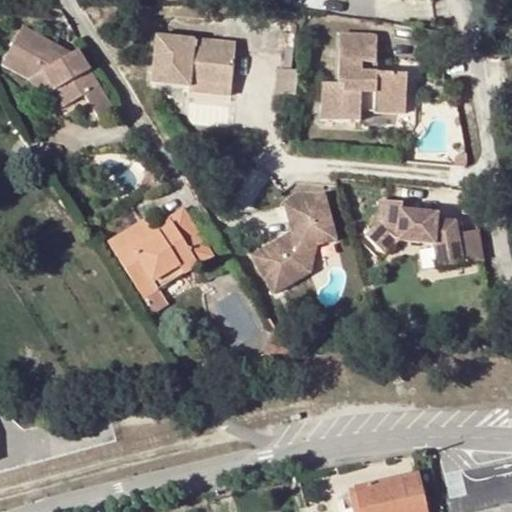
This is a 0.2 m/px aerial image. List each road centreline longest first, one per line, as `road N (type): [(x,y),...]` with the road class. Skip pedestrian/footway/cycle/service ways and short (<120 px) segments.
road 1 (residential): [(511,441),(347,444),(7,511)]
road 2 (residential): [(466,0),(508,277)]
road 3 (unknown): [(64,0),(160,150)]
